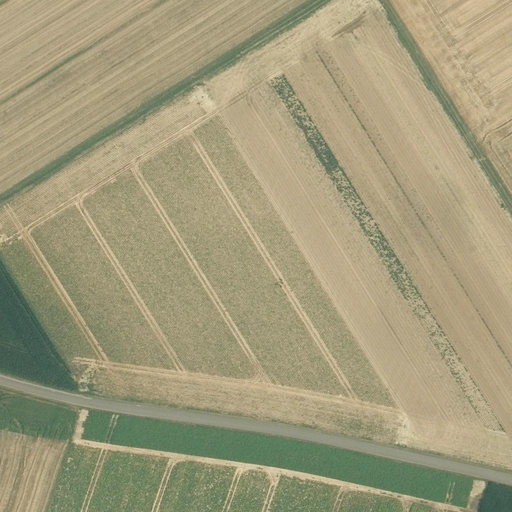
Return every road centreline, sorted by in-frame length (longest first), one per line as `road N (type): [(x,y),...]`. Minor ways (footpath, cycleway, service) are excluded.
road 1 (unclassified): [(0,381),(511,479)]
road 2 (track): [(325,0),(0,204)]
road 3 (track): [(383,0),(511,209)]
